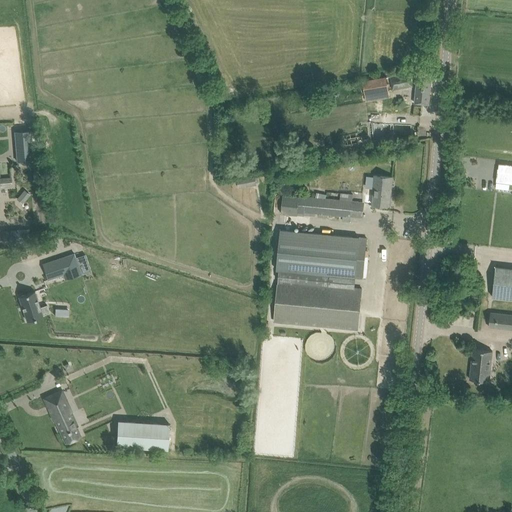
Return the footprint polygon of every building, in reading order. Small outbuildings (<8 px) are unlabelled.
[(339,15),(339,0),(320,0),(320,14),(339,15)] [(432,70),(422,69),(418,69),(415,103),(429,104),(432,70)] [(390,76),(392,90),(412,86),(410,72),(390,76)] [(362,81),(365,94),(389,90),(386,76),(362,81)] [(33,160),(31,130),(15,132),(17,162),(33,160)] [(511,164),(499,163),(496,181),(511,183),(511,164)] [(364,203),(372,204),(389,206),(392,177),(375,175),(373,189),(366,188),(364,203)] [(254,176),(237,179),(239,187),(256,184),(254,176)] [(0,178),(0,187),(12,187),(11,177),(0,178)] [(21,202),(32,198),(28,190),(17,194),(21,202)] [(352,202),(352,201),(282,194),(280,213),(297,214),(297,211),(343,216),(342,221),(350,222),(351,210),(361,211),(362,203),(352,202)] [(2,230),(3,238),(24,237),(23,229),(2,230)] [(282,230),(278,270),(330,275),(366,279),(368,256),(365,256),(367,238),(357,237),(282,230)] [(74,253),(42,264),(48,280),(63,274),(65,280),(81,274),(74,253)] [(511,268),(496,266),(492,297),(511,298),(511,268)] [(362,289),(329,284),(330,275),(278,270),(273,321),(358,329),(362,289)] [(34,291),(19,296),(27,321),(43,316),(42,315),(49,313),(47,305),(40,307),(34,291)] [(511,329),(511,315),(490,313),(489,327),(511,329)] [(470,379),(480,380),(489,381),(492,351),(473,349),(470,379)] [(43,398),(54,421),(55,420),(65,443),(81,436),(77,427),(78,426),(62,390),(43,398)] [(116,446),(168,449),(169,424),(118,421),(116,446)] [(195,436),(195,450),(216,450),(217,437),(195,436)]
